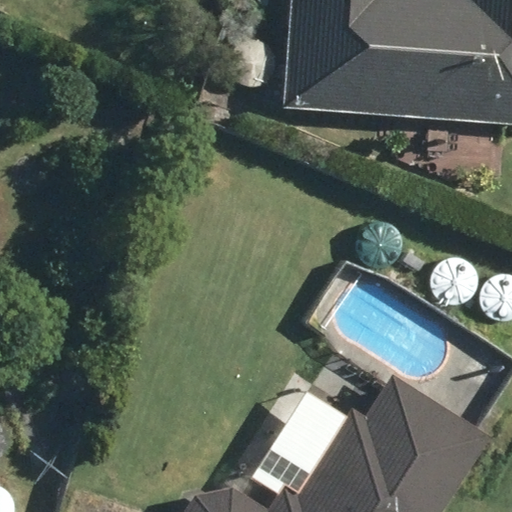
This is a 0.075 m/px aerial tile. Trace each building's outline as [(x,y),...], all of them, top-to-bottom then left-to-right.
[(511,0),(276,0),(269,104),(511,119),(511,0)] [(457,150),(482,150),(482,123),(457,123),(457,150)] [(426,511),(476,433),(379,371),(351,414),(338,406),(283,492),(268,483),(253,506),(218,484),(178,492),(165,511),(426,511)] [(511,469),(511,411),(507,408),(452,486),(484,509),(511,469)] [(93,511),(96,505),(57,493),(50,511),(93,511)]
